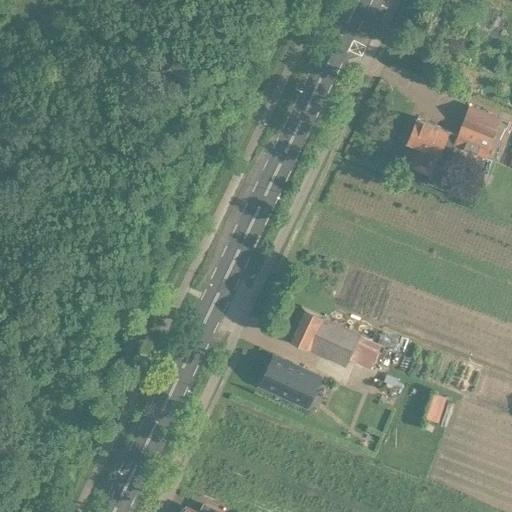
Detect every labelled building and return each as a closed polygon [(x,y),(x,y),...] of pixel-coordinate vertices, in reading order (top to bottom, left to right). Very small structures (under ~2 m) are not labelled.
[(415,60),(431,66),(435,56),(419,50),(415,60)] [(416,147),(407,168),(429,177),(437,155),(447,159),(452,146),(484,159),(498,124),(505,127),(507,121),(470,106),(467,112),(462,124),(461,124),(456,135),(448,131),(416,118),(406,143),(416,147)] [(345,366),(359,335),(300,307),(285,338),(345,366)] [(273,355),(259,385),(306,407),(320,376),(273,355)] [(433,394),(426,418),(437,421),(444,398),(433,394)]
